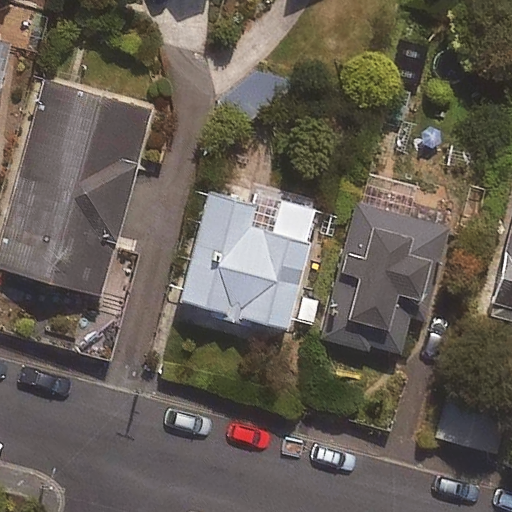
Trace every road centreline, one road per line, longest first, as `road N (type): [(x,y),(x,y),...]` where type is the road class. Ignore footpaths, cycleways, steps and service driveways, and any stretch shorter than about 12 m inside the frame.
road 1 (residential): [(146,445),(393,511)]
road 2 (residential): [(0,406),(146,445)]
